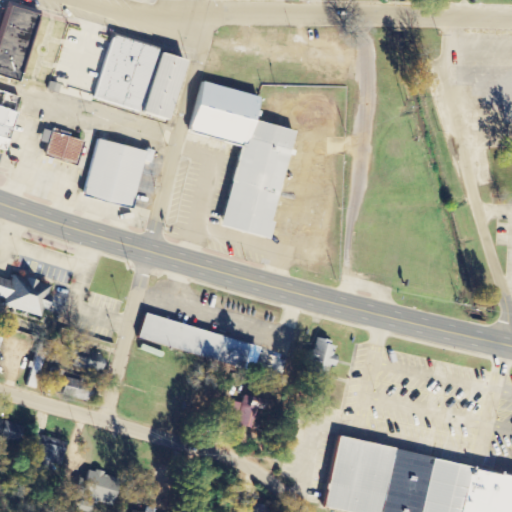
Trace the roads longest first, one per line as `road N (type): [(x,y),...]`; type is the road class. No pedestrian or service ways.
road 1 (secondary): [(511,346),(0,203)]
road 2 (residential): [(100,420),(210,15)]
road 3 (residential): [(426,20),(116,10),(84,0)]
road 4 (residential): [(303,511),(246,464),(0,391)]
